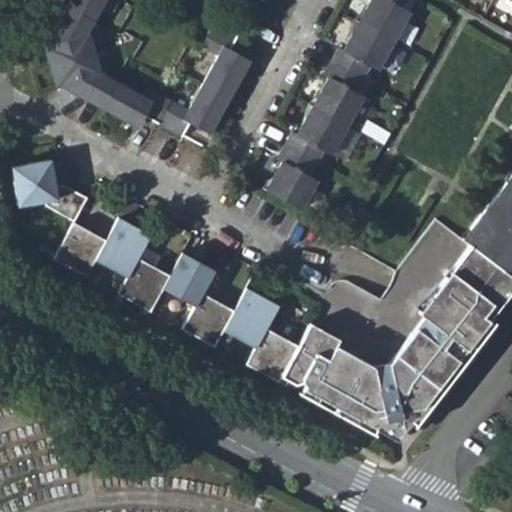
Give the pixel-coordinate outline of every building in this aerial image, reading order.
[(113,0),(120,3),(121,0),(74,0),(73,1),(102,17),(111,0),(113,0)] [(373,0),(360,25),(395,42),(411,13),(404,9),(408,0),(373,0)] [(102,17),(73,1),(56,32),(58,42),(47,47),(54,68),(96,54),(90,37),(102,17)] [(340,50),(332,64),(363,80),(371,67),(379,71),(395,42),(360,25),(344,53),(340,50)] [(204,87),(231,102),(250,67),(230,56),(235,42),(214,31),(202,54),(217,63),(204,87)] [(80,97),(101,108),(115,83),(103,76),(96,54),(54,68),(60,86),(76,83),(80,97)] [(329,81),(313,109),(347,126),(364,97),(356,93),(363,80),(332,64),(324,78),(329,81)] [(115,83),(101,108),(138,127),(144,118),(161,126),(171,106),(148,94),(145,100),(115,83)] [(210,138),(231,102),(204,87),(188,114),(171,106),(161,126),(183,135),(188,127),(210,138)] [(293,133),(285,147),(316,163),(323,151),(331,155),(347,126),(313,109),(299,136),(293,133)] [(268,192),(300,210),(316,181),(308,176),(316,163),(285,147),(278,161),(283,164),(268,192)] [(51,162),(12,168),(18,208),(45,203),(44,208),(74,222),(84,201),(56,185),(51,162)] [(511,169),(468,227),(473,232),(511,181),(511,169)] [(511,181),(473,232),(468,227),(459,237),(463,241),(506,274),(511,266),(511,181)] [(119,220),(107,241),(98,259),(127,274),(137,256),(147,237),(119,220)] [(98,259),(107,241),(74,222),(54,257),(89,277),(98,259)] [(312,323),(300,344),(283,376),(293,382),(306,380),(299,393),(317,403),(320,397),(334,405),(331,410),(372,433),(389,410),(411,426),(437,392),(432,387),(444,372),(450,376),(461,360),(451,352),(445,346),(459,329),(464,333),(509,275),(506,274),(463,241),(425,291),(432,298),(420,313),(412,307),(374,356),(358,357),(331,341),(333,334),(312,323)] [(182,255),(171,275),(162,292),(193,309),(202,293),(213,270),(182,255)] [(162,292),(171,275),(137,256),(127,274),(117,293),(152,311),(162,292)] [(246,288),(236,309),(226,326),(258,345),(267,326),(278,305),(246,288)] [(226,326),(236,309),(202,293),(193,309),(182,328),(215,347),(226,326)] [(283,376),(300,344),(267,326),(258,345),(247,364),(280,382),(283,376)]
